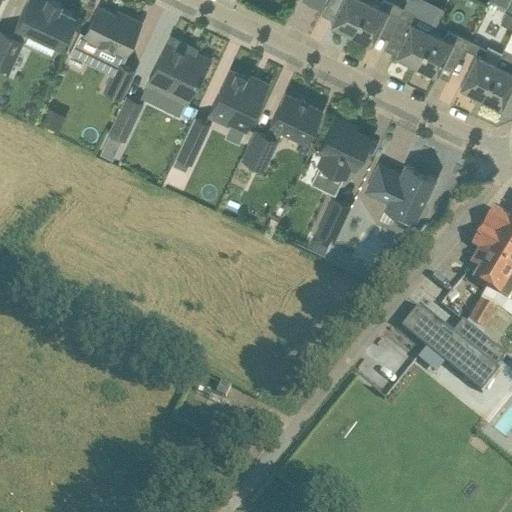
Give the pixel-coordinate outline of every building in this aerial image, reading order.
[(0,26),(0,62),(10,68),(22,41),(54,56),(75,12),(59,5),(61,0),(27,0),(17,20),(18,21),(13,32),(0,26)] [(304,0),(321,8),(325,0),(304,0)] [(341,0),(331,21),(352,31),(366,0),(341,0)] [(392,29),(399,15),(404,6),(391,0),(390,0),(389,0),(381,0),(378,4),(370,0),(366,0),(352,31),(372,41),(381,23),(392,29)] [(404,35),(396,52),(416,62),(442,10),(422,0),(421,0),(416,12),(404,6),(399,15),(392,29),(404,35)] [(120,62),(124,54),(141,21),(126,14),(125,17),(98,4),(94,13),(85,32),(81,30),(71,51),(90,61),(95,52),(117,63),(118,61),(120,62)] [(511,13),(506,11),(501,22),(511,26),(511,13)] [(432,30),(416,62),(437,72),(445,55),(457,61),(464,47),(469,37),(455,31),(455,32),(449,29),(443,35),(432,30)] [(171,35),(149,79),(148,82),(163,90),(187,102),(199,76),(204,76),(208,66),(206,62),(208,57),(186,47),(188,43),(171,35)] [(481,94),(485,85),(497,61),(486,56),(487,48),(481,44),(469,37),(464,47),(476,52),(461,84),(481,94)] [(485,85),(481,94),(501,104),(511,83),(511,53),(503,49),(497,61),(485,85)] [(103,91),(119,99),(134,69),(120,62),(118,61),(117,63),(103,91)] [(210,110),(246,127),(267,82),(252,75),(251,77),(230,67),(210,110)] [(285,91),(281,100),(271,122),(266,133),(256,128),(242,157),(264,167),(277,138),(276,138),(282,127),(307,139),(322,108),(285,91)] [(123,137),(125,138),(142,102),(127,95),(110,131),(123,137)] [(193,162),(211,123),(195,115),(176,154),(190,161),(193,162)] [(336,115),(319,149),(324,152),(319,163),(345,175),(350,164),(355,167),(370,136),(348,125),(349,122),(336,115)] [(110,131),(105,141),(117,148),(123,137),(110,131)] [(190,161),(176,154),(172,163),(186,169),(190,161)] [(379,163),(367,188),(389,199),(386,206),(415,220),(435,176),(427,172),(427,171),(426,169),(425,168),(424,167),(422,166),(420,165),(418,165),(416,165),(415,165),(414,166),(406,162),(401,173),(379,163)] [(350,204),(333,196),(316,232),(333,240),(350,204)] [(483,227),(511,245),(511,214),(507,222),(492,213),(483,227)] [(511,245),(483,227),(472,245),(488,255),(473,280),(488,289),(467,322),(484,333),(482,337),(507,357),(511,360),(511,304),(508,301),(511,294),(511,245)] [(452,334),(418,307),(401,328),(481,393),(499,371),(496,368),(505,357),(462,322),(452,334)] [(222,383),(216,394),(225,398),(231,387),(222,383)]
